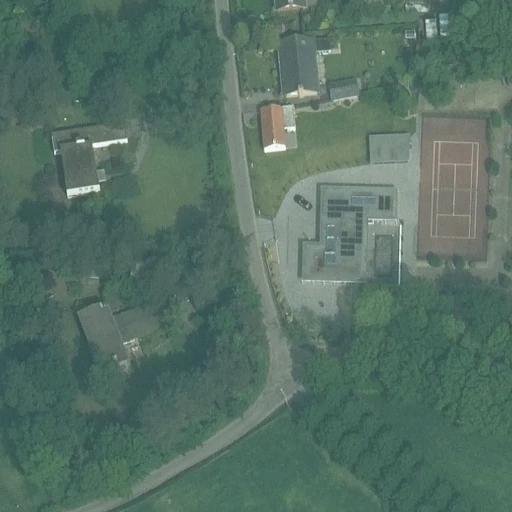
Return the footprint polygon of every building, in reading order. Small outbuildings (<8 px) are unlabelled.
[(303,0),(275,0),(276,14),(304,11),(303,0)] [(310,44),(299,45),(279,47),(284,99),(315,96),(310,44)] [(328,87),(332,105),(359,100),(359,98),(367,96),(364,82),(357,84),(356,82),(328,87)] [(264,153),(284,151),(285,151),(284,133),(295,132),(293,110),(280,111),(260,113),(264,153)] [(92,149),(127,144),(124,126),(51,137),(54,156),(61,155),(67,200),(100,195),(92,149)] [(395,184),(395,176),(371,175),(371,184),(395,184)] [(307,251),(306,282),(362,283),(363,254),(364,220),(381,220),(382,220),(391,220),(393,220),(394,196),(346,195),(346,196),(345,196),(325,195),(325,223),(324,252),(307,251)] [(119,347),(163,331),(154,308),(111,324),(106,312),(80,322),(100,376),(123,367),(123,368),(127,367),(119,347)]
